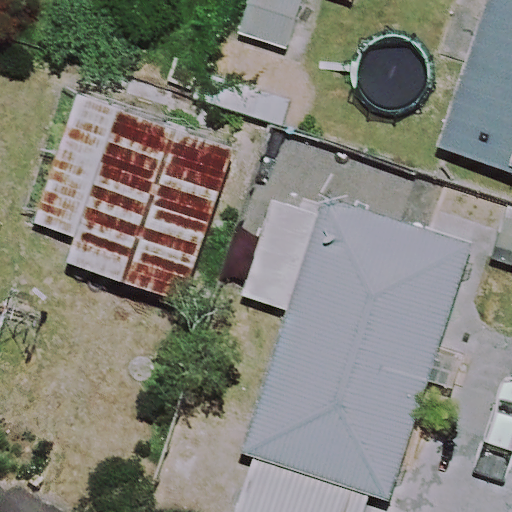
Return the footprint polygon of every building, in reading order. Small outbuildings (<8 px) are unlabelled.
[(237,0),(228,20),(289,49),(312,0),(237,0)] [(511,0),(490,0),(445,151),(511,171),(511,0)] [(88,88),(37,221),(73,235),(64,258),(184,303),(243,147),(88,88)] [(473,247),(280,185),(244,296),(291,312),(226,511),(355,511),(362,490),(391,499),(473,247)] [(505,511),(511,492),(511,402),(459,385),(422,498),(465,511),(505,511)]
